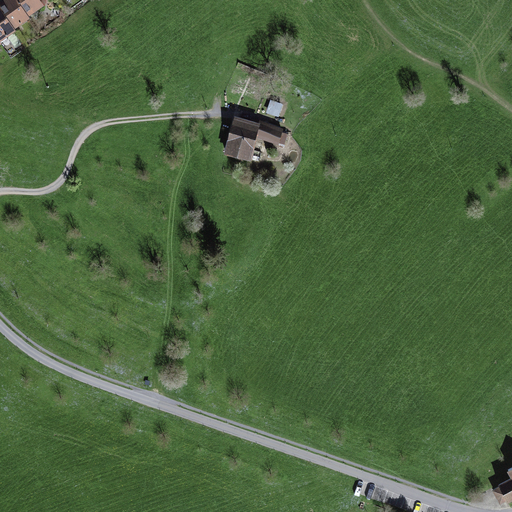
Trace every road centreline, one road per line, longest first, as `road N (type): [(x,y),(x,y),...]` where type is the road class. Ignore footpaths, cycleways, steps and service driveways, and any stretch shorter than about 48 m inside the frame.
road 1 (residential): [(470,511),(97,380),(45,359),(0,323)]
road 2 (track): [(219,114),(100,124),(75,146),(63,183),(49,192),(0,190)]
